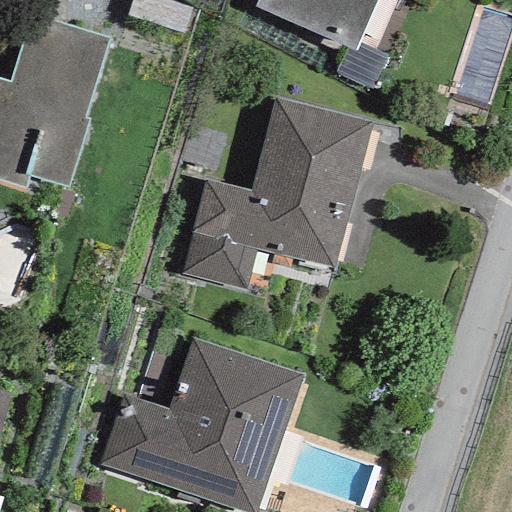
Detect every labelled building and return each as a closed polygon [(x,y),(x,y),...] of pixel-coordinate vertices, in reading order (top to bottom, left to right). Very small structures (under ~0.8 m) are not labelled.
[(376,0),(259,0),(256,8),(346,47),(354,50),(358,42),(376,0)] [(108,39),(31,14),(9,83),(0,79),(0,181),(24,188),(28,176),(67,187),(88,119),(83,119),(108,39)] [(386,55),(358,42),(354,50),(346,47),(334,72),(370,88),(386,55)] [(249,192),(205,180),(181,275),(245,291),(256,250),(332,268),(372,124),(273,98),(249,192)] [(256,511),(302,376),(191,338),(167,410),(122,393),(100,465),(246,511),(256,511)] [(0,428),(10,394),(0,389),(0,428)]
